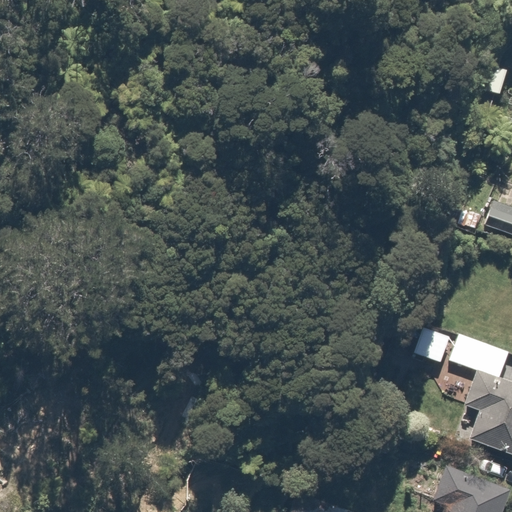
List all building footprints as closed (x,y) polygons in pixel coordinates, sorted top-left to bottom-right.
[(463,221),(457,241),(493,250),(499,231),(463,221)] [(387,345),(380,372),(417,381),(423,353),(387,345)] [(464,389),(471,362),(431,353),(425,380),(464,389)] [(511,449),(511,407),(452,393),(445,421),(457,424),(449,461),(506,474),(511,449)] [(495,511),(499,499),(417,479),(409,511),(495,511)]
